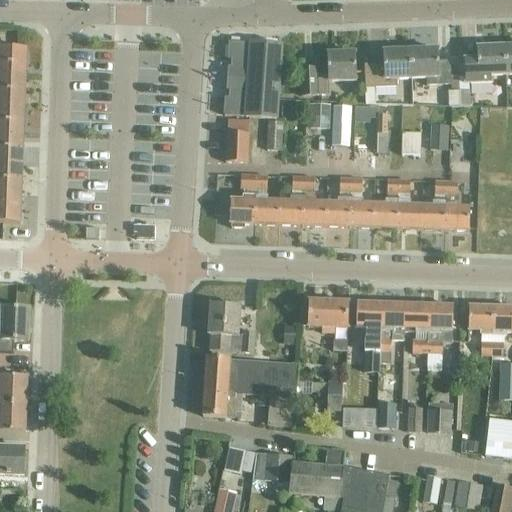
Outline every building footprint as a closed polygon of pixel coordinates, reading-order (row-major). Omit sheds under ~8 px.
[(94,37),(80,36),(79,53),(93,54),(94,37)] [(227,62),(232,62),(231,71),(228,71),(227,93),(230,93),(229,100),(225,100),(224,117),(247,119),(276,122),(281,47),(253,45),(252,46),(229,44),(227,62)] [(478,62),(467,62),(467,79),(467,83),(468,86),(469,86),(491,86),(491,78),(506,77),(505,49),(504,49),(502,44),(492,45),(491,49),(478,50),(478,62)] [(132,48),(131,61),(150,62),(150,49),(132,48)] [(373,66),(364,67),(365,90),(366,106),(376,106),(375,90),(398,89),(397,82),(412,82),(411,52),(408,53),(408,48),(397,49),(397,53),(384,53),(384,66),(373,66)] [(413,52),(411,52),(412,82),(427,81),(427,88),(451,87),(451,83),(451,79),(451,63),(439,64),(438,51),(425,52),(424,48),(413,48),(413,52)] [(0,80),(26,81),(27,52),(0,50),(0,80)] [(357,83),(356,54),(327,55),(328,77),(317,78),(317,70),(300,72),(302,99),(330,97),(329,84),(357,83)] [(0,80),(0,109),(25,110),(26,81),(0,80)] [(452,93),(448,93),(448,109),(460,109),(459,93),(452,93)] [(469,93),(459,93),(460,109),(470,110),(469,93)] [(330,107),(311,107),(310,131),(330,131),(330,107)] [(334,148),(350,148),(351,108),(334,108),(334,148)] [(25,110),(0,109),(0,138),(24,139),(25,110)] [(387,119),(377,118),(376,159),(386,159),(386,139),(387,119)] [(250,124),(228,123),(227,136),(250,137),(250,124)] [(269,125),(267,152),(281,153),(283,125),(269,125)] [(448,156),(449,132),(431,131),(430,155),(448,156)] [(227,136),(227,135),(225,165),(248,166),(250,137),(227,136)] [(420,136),(401,135),(400,161),(419,161),(420,136)] [(0,138),(0,167),(23,168),(24,139),(0,138)] [(23,168),(0,167),(0,195),(22,197),(23,168)] [(231,202),(231,226),(232,226),(232,231),(247,231),(247,227),(255,227),(256,200),(257,178),(241,178),(241,191),(244,191),(244,202),(231,202)] [(256,200),(255,227),(279,228),(280,204),(268,203),(268,200),(267,200),(267,179),(257,178),(256,200)] [(280,204),(279,228),(303,229),(304,180),(293,180),(292,204),(280,204)] [(304,180),(303,229),(326,229),(327,205),(315,205),(316,180),(304,180)] [(327,205),(326,229),(350,230),(352,181),(340,181),(339,206),(327,205)] [(352,181),(350,230),(374,231),(374,207),(363,206),(364,182),(352,181)] [(374,207),(374,231),(397,232),(399,182),(387,182),(387,207),(374,207)] [(399,182),(397,232),(421,233),(422,209),(410,208),(411,183),(399,182)] [(422,209),(421,233),(445,233),(447,184),(435,184),(434,209),(422,209)] [(459,185),(447,184),(445,233),(470,234),(470,210),(458,210),(459,185)] [(0,195),(0,225),(20,227),(22,197),(0,195)] [(506,236),(508,197),(485,196),(484,235),(506,236)] [(84,225),(67,224),(67,240),(84,241),(84,232),(84,225)] [(144,226),(144,228),(134,228),(134,235),(137,235),(137,242),(154,242),(155,236),(155,228),(152,228),(152,226),(144,226)] [(86,240),(86,241),(99,241),(99,231),(86,230),(86,240)] [(218,307),(209,307),(208,337),(210,337),(210,353),(242,355),(254,356),(255,334),(243,333),(243,338),(238,338),(239,308),(231,308),(231,305),(218,304),(218,307)] [(334,330),(347,331),(348,305),(309,304),(308,330),(321,330),(321,336),(334,336),(334,330)] [(379,367),(382,306),(357,305),(356,331),(366,331),(365,340),(364,354),(365,354),(364,375),(378,375),(378,367),(379,367)] [(405,307),(382,306),(379,367),(390,368),(390,344),(403,345),(404,335),(405,307)] [(405,307),(404,335),(415,336),(414,344),(412,344),(411,356),(427,356),(429,308),(405,307)] [(429,308),(427,356),(427,372),(442,373),(443,345),(452,346),(453,309),(429,308)] [(469,309),(469,333),(481,333),(481,338),(481,344),(482,344),(481,359),(491,359),(493,309),(469,309)] [(511,309),(493,309),(491,359),(503,359),(503,345),(504,345),(504,338),(505,338),(505,334),(511,333),(511,309)] [(30,344),(31,311),(3,310),(1,342),(0,342),(0,354),(14,355),(14,343),(30,344)] [(297,330),(285,330),(285,344),(296,344),(297,330)] [(333,343),(333,352),(347,352),(347,343),(333,343)] [(241,415),(242,397),(269,399),(266,428),(293,431),(297,367),(206,361),(203,418),(226,419),(235,420),(236,414),(241,415)] [(511,402),(511,366),(501,366),(500,402),(511,402)] [(0,404),(27,406),(28,379),(0,377),(0,404)] [(340,414),(341,386),(327,386),(326,414),(340,414)] [(27,406),(0,404),(0,433),(26,434),(27,406)] [(396,407),(378,406),(378,412),(377,431),(395,431),(396,407)] [(452,415),(452,406),(428,406),(426,435),(450,436),(450,415),(452,415)] [(420,435),(421,410),(409,410),(408,434),(420,435)] [(364,411),(363,430),(377,431),(378,412),(364,411)] [(488,425),(484,459),(505,462),(511,463),(511,461),(511,426),(510,426),(489,423),(488,425)] [(469,444),(469,453),(479,454),(480,445),(469,444)] [(0,476),(24,477),(25,450),(0,449),(0,476)] [(292,464),(290,484),(289,496),(324,499),(322,511),(330,511),(340,511),(343,501),(338,501),(342,454),(327,453),(325,467),(292,464)] [(290,484),(292,464),(292,458),(266,456),(264,482),(290,484)] [(343,501),(340,511),(392,511),(395,498),(386,497),(389,475),(348,470),(343,501)] [(441,482),(426,479),(422,503),(437,506),(441,482)] [(446,483),(443,505),(450,506),(454,484),(446,483)] [(479,511),(483,488),(458,484),(453,509),(474,511),(479,511)] [(511,489),(497,487),(492,511),(508,511),(511,493),(511,489)] [(484,489),(483,499),(489,500),(491,490),(484,489)] [(230,511),(234,495),(218,492),(213,511),(230,511)]
